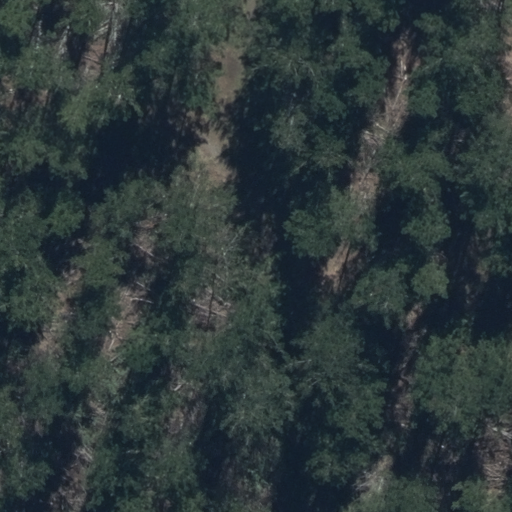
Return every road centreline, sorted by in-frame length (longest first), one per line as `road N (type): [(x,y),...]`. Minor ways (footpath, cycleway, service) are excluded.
road 1 (unknown): [(371,511),(341,387),(236,149)]
road 2 (unknown): [(236,149),(242,93),(277,0)]
